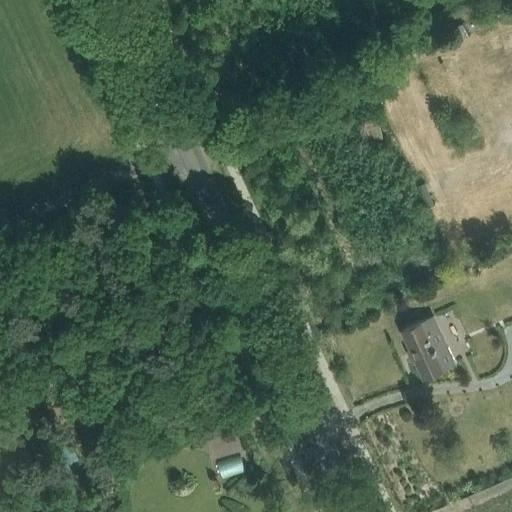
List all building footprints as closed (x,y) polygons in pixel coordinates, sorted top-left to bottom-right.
[(371,137),(371,139),(383,135),(376,117),(359,123),(365,139),(371,137)] [(393,185),(398,199),(407,196),(402,182),(393,185)] [(465,308),(452,317),(462,331),(474,323),(465,308)] [(424,320),(403,329),(424,377),(445,367),(455,362),(438,325),(428,330),(424,320)] [(471,353),(485,344),(476,330),(462,339),(471,353)]
